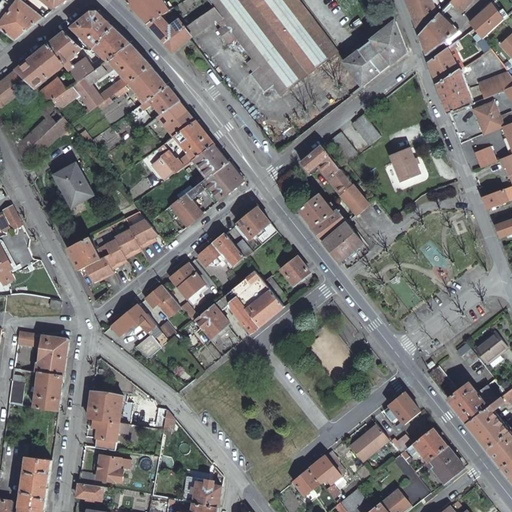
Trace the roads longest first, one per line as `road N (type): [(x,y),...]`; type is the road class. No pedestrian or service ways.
road 1 (secondary): [(263,182),(190,87),(108,0)]
road 2 (residential): [(263,182),(84,324)]
road 3 (residential): [(419,58),(501,271)]
road 4 (secondary): [(396,352),(263,182)]
road 5 (residential): [(90,335),(173,401),(239,480)]
road 6 (residential): [(263,182),(419,58)]
road 7 (residential): [(0,154),(84,324)]
road 8 (residential): [(90,335),(61,511)]
road 9 (unknown): [(338,279),(434,187),(464,175)]
road 10 (residential): [(84,324),(12,319),(0,410)]
road 11 (secondary): [(484,465),(396,352)]
road 12 (residential): [(501,271),(396,352)]
